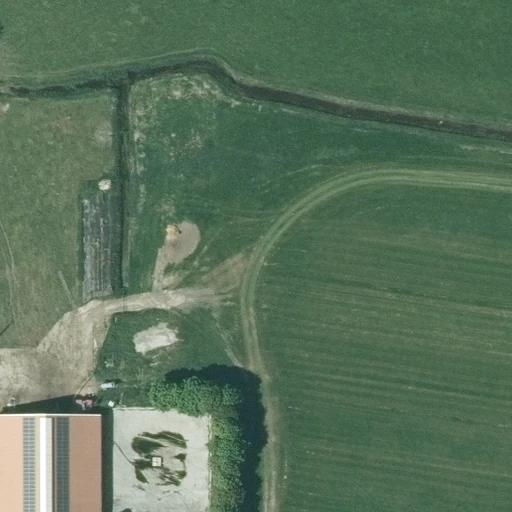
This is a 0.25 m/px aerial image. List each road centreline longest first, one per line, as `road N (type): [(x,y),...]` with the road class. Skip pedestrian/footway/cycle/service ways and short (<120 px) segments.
road 1 (track): [(269,511),(274,429),(263,300),(275,249),(307,212),(372,181),(511,185)]
road 2 (track): [(275,249),(166,299),(102,308),(71,333),(46,372)]
